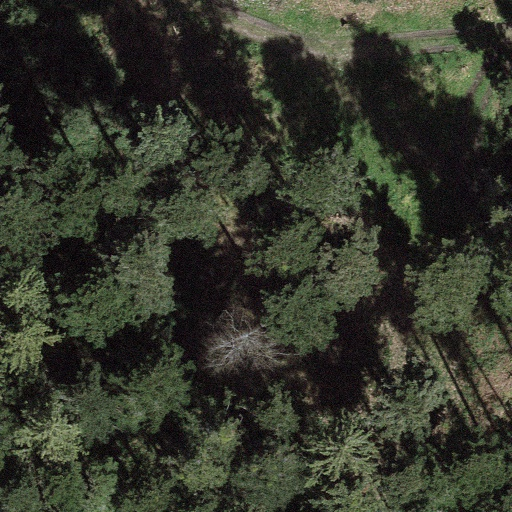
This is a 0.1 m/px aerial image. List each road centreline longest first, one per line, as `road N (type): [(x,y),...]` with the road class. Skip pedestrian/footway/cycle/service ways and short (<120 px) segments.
road 1 (track): [(195,0),(300,45),(438,43),(511,32)]
road 2 (track): [(511,230),(300,45)]
